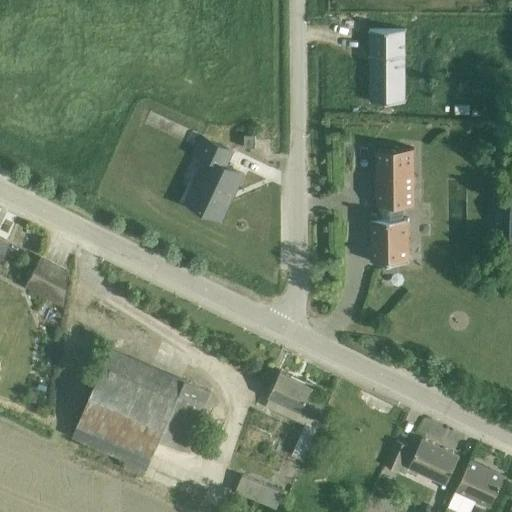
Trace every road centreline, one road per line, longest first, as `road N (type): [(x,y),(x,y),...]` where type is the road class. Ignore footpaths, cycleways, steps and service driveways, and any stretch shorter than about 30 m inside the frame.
road 1 (unclassified): [(287,333),(294,312),(293,0)]
road 2 (tertiary): [(287,333),(0,190)]
road 3 (tertiary): [(511,439),(287,333)]
